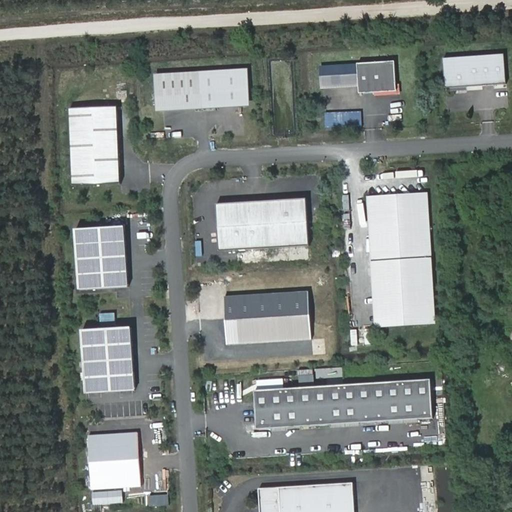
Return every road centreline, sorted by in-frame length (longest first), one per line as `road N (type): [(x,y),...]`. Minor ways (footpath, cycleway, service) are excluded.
road 1 (track): [(511,6),(0,33)]
road 2 (unknown): [(187,467),(451,453)]
